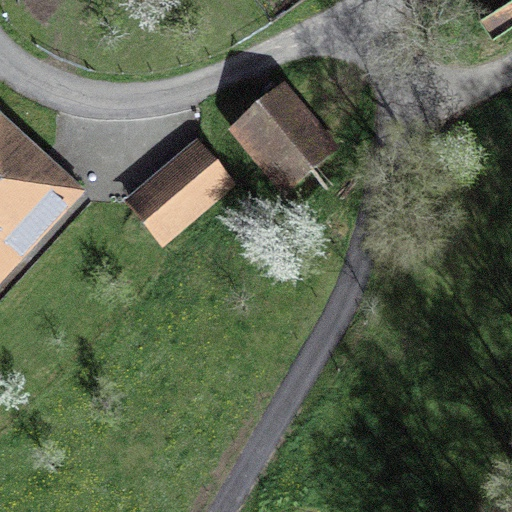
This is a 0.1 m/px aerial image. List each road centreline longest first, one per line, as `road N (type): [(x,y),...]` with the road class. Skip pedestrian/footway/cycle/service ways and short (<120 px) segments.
road 1 (track): [(221,511),(328,330),(365,241),(392,81),(341,18)]
road 2 (residential): [(0,52),(53,87),(95,98),(151,97),(248,64),(372,0)]
